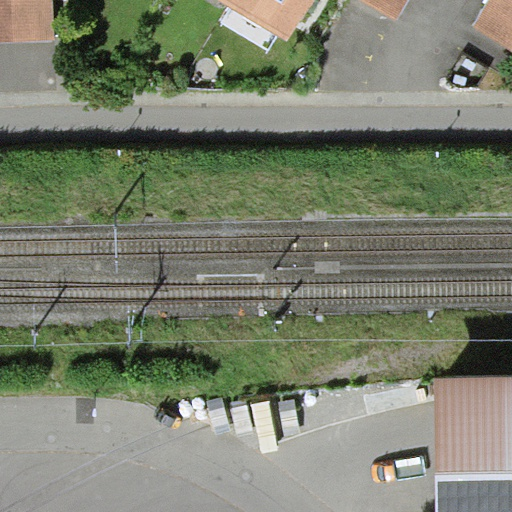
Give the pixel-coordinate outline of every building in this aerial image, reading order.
[(0,0),(0,36),(57,34),(55,0),(0,0)] [(228,0),(283,32),(302,0),(228,0)] [(381,0),(401,11),(407,0),(381,0)] [(511,40),(511,0),(488,0),(477,21),(511,40)] [(511,511),(511,375),(435,377),(437,511),(511,511)]
